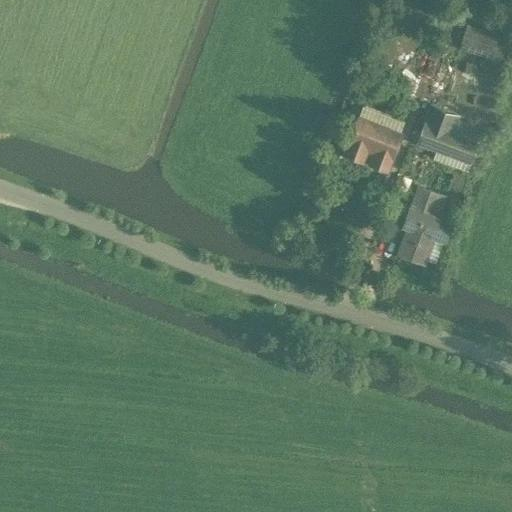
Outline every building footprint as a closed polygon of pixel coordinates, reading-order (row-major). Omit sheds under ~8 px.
[(458,48),(501,63),(509,38),(466,24),(458,48)] [(430,104),(416,142),(471,162),(482,130),(457,121),(459,115),(430,104)] [(351,137),(346,151),(372,161),(374,164),(381,167),(384,166),(386,166),(391,152),(392,152),(400,132),(404,121),(363,105),(358,116),(351,137)] [(432,215),(436,205),(439,206),(444,193),(420,184),(411,207),(432,215)] [(407,227),(398,252),(424,262),(426,257),(435,260),(443,240),(444,240),(451,221),(432,215),(411,207),(410,206),(402,225),(407,227)]
